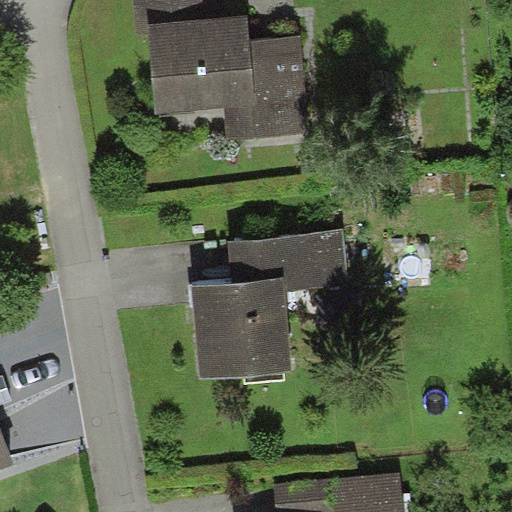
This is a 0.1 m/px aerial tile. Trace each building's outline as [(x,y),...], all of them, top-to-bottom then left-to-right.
[(148,9),(204,3),(203,0),(134,0),(137,25),(150,23),(148,9)] [(204,3),(148,9),(150,23),(157,96),(225,89),(229,129),(308,121),(299,26),(250,30),(246,0),(234,0),(210,2),(204,3)] [(229,228),(232,263),(284,259),(286,281),(333,277),(328,220),(229,228)] [(232,263),(192,267),(194,285),(200,359),(292,350),(286,281),(284,259),(232,263)] [(0,452),(14,447),(0,410),(0,452)] [(275,477),(278,511),(406,511),(402,465),(275,477)]
